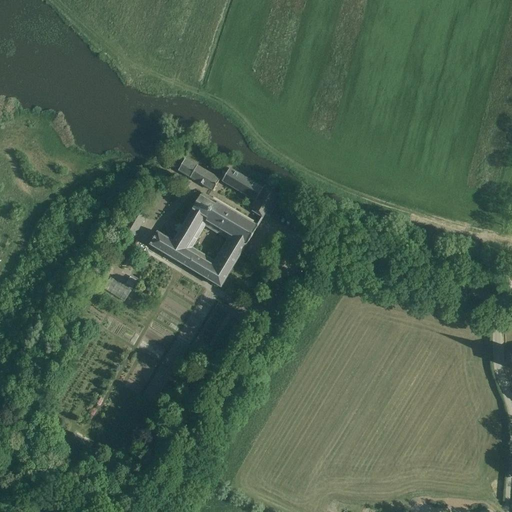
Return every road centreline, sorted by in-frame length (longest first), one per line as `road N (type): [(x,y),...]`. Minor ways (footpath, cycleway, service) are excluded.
road 1 (unclassified): [(505,301),(266,222)]
road 2 (unclassified): [(505,511),(509,401),(492,334),(505,301)]
